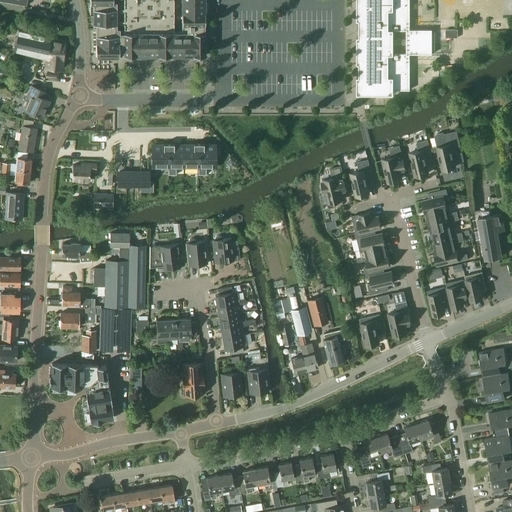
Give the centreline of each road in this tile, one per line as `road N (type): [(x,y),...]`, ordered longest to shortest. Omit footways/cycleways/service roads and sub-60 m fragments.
road 1 (tertiary): [(31,458),(46,161),(78,97)]
road 2 (tertiary): [(218,424),(293,405),(427,343)]
road 3 (unclassified): [(218,424),(201,290),(150,293)]
road 4 (residential): [(184,467),(343,436)]
road 5 (residential): [(427,343),(390,197)]
road 6 (residential): [(219,101),(78,97)]
road 7 (tertiary): [(153,436),(31,458)]
road 8 (residential): [(340,102),(219,101)]
